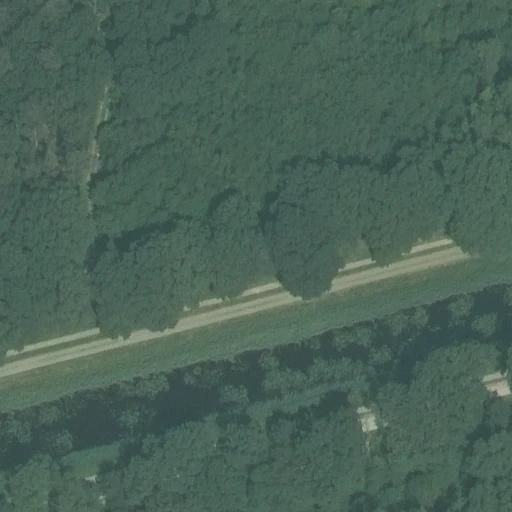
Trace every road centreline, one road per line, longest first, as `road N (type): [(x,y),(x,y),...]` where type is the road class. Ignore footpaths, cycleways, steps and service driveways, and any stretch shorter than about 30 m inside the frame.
road 1 (track): [(465,250),(0,373)]
road 2 (track): [(25,511),(338,430)]
road 3 (track): [(338,430),(511,384)]
